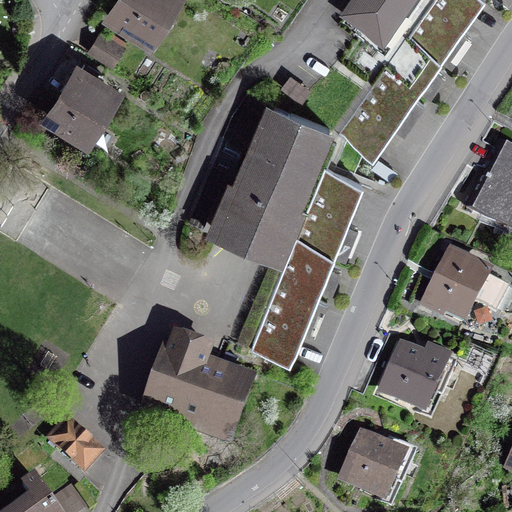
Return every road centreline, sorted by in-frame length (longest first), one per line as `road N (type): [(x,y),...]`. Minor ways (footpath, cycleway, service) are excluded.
road 1 (residential): [(105,511),(124,475),(172,240),(211,126),(244,77),(290,46),(322,0)]
road 2 (tertiary): [(511,47),(413,201),(311,425),(284,459),(211,511)]
road 3 (residential): [(0,132),(70,21)]
